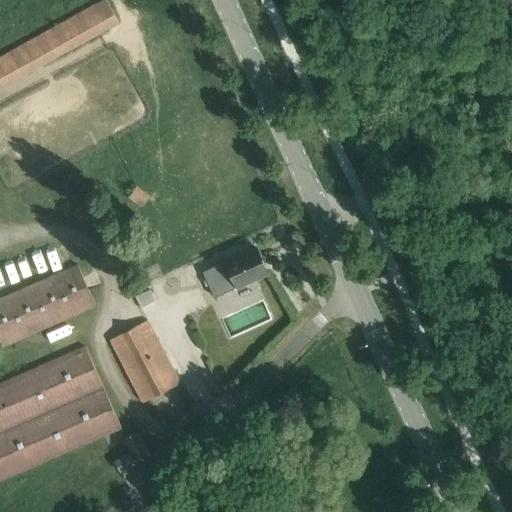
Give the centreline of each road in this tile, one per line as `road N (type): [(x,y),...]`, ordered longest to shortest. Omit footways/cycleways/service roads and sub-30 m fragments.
road 1 (tertiary): [(358,297),(224,0)]
road 2 (unclassified): [(125,511),(327,313),(358,297)]
road 3 (tertiary): [(456,511),(358,297)]
